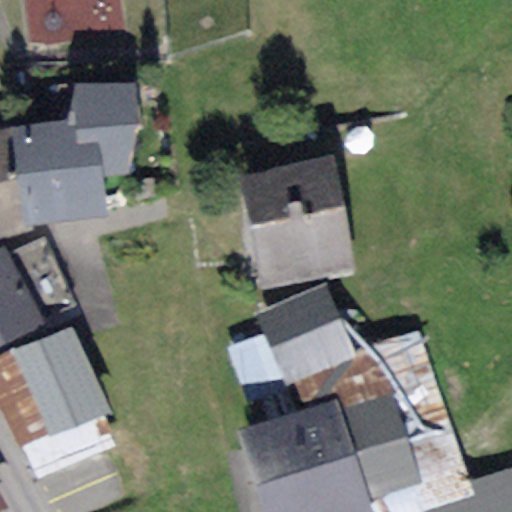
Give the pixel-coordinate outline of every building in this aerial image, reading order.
[(89,128),(0,150),(0,261),(115,233),(89,128)] [(319,162),(204,190),(237,323),(352,295),(319,162)] [(23,258),(0,265),(0,344),(47,329),(23,258)] [(251,386),(277,376),(261,335),(235,346),(251,386)] [(57,346),(0,367),(0,387),(39,488),(102,464),(57,346)] [(375,388),(211,450),(234,511),(369,511),(415,495),(375,388)] [(511,511),(511,484),(440,511),(511,511)]
